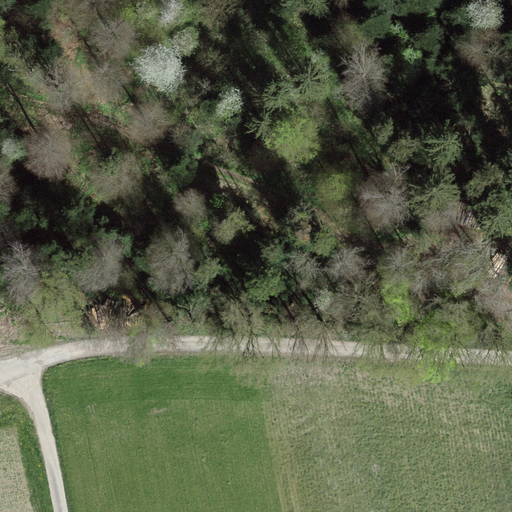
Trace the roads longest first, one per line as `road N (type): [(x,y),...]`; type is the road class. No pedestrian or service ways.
road 1 (track): [(0,379),(54,355),(122,344),(511,362)]
road 2 (track): [(20,369),(43,423),(62,511)]
